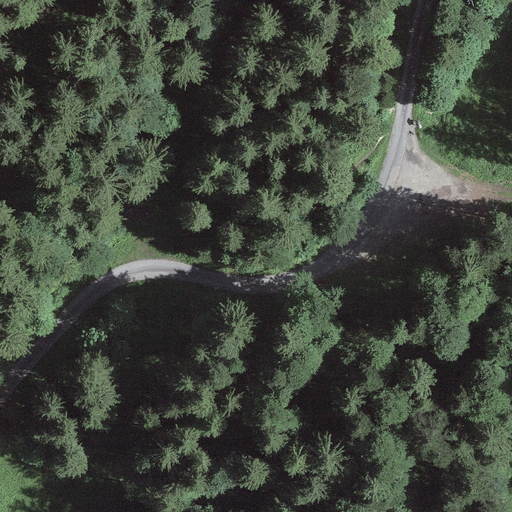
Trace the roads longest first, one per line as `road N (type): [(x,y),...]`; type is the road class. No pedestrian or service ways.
road 1 (track): [(0,396),(86,298),(117,276),(145,268),(247,286),(284,283),(319,268),(372,218),(398,143)]
road 2 (track): [(398,143),(429,0)]
